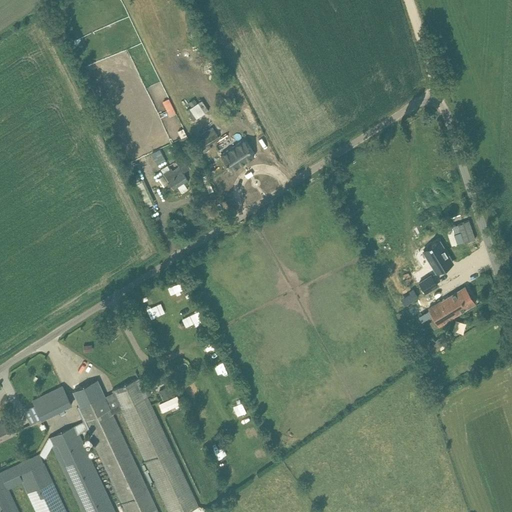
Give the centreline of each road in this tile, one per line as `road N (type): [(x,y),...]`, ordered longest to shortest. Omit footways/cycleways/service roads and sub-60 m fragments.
road 1 (unclassified): [(0,369),(438,93)]
road 2 (unclassified): [(511,317),(438,93)]
